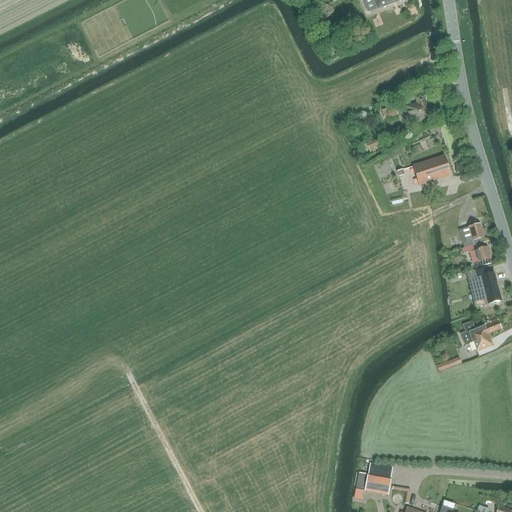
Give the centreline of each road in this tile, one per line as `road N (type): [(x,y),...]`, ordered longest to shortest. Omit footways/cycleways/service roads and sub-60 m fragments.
road 1 (tertiary): [(511,274),(465,110),(447,0)]
road 2 (track): [(307,111),(413,62),(457,55)]
road 3 (track): [(132,385),(197,511)]
